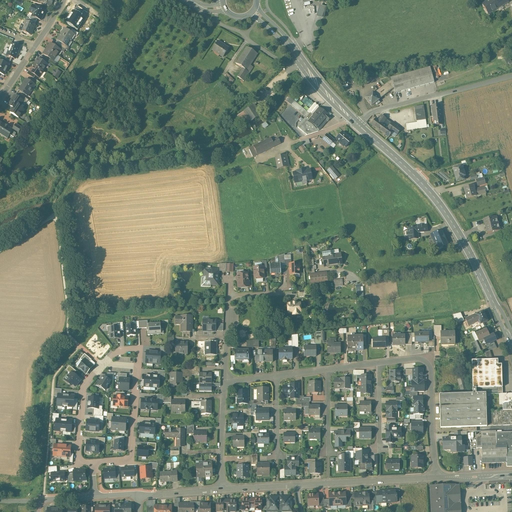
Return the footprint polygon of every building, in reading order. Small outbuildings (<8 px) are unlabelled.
[(495,0),(488,0),(482,4),(488,14),(500,7),(495,0)] [(45,11),(36,7),(33,6),(30,13),(33,14),(32,16),(32,17),(37,19),(41,20),(45,11)] [(326,8),(320,6),(317,16),(323,18),(326,8)] [(86,14),(78,9),(75,14),(83,19),(86,14)] [(75,13),(69,23),(76,28),(78,24),(79,25),(83,19),(75,14),(75,13)] [(29,23),(26,21),(21,32),(31,36),(35,25),(29,23)] [(70,32),(65,29),(61,35),(70,41),(74,35),(70,32)] [(70,41),(61,35),(57,41),(63,44),(66,47),(66,46),(70,41)] [(217,42),(212,51),(223,58),(228,49),(217,42)] [(20,47),(11,44),(7,56),(12,58),(15,59),(20,47)] [(57,48),(50,44),(47,49),(57,56),(61,51),(61,50),(57,48)] [(247,48),(236,65),(243,69),(247,71),(250,66),(258,54),(247,48)] [(57,56),(47,49),(43,54),(50,59),(53,61),(54,61),(57,56)] [(48,61),(41,56),(39,59),(47,65),(49,62),(48,61)] [(39,59),(38,59),(34,65),(34,66),(43,72),(43,71),(47,65),(39,59)] [(9,65),(0,60),(0,73),(0,74),(4,76),(7,69),(8,65),(9,65)] [(227,64),(222,61),(219,67),(223,70),(227,64)] [(43,72),(34,66),(30,72),(36,76),(39,78),(44,72),(43,71),(43,72)] [(430,68),(391,78),(392,81),(394,89),(395,93),(434,83),(430,68)] [(247,71),(243,69),(238,78),(244,82),(250,73),(247,71)] [(34,79),(33,79),(31,83),(35,86),(37,88),(40,83),(34,79)] [(31,83),(26,80),(19,91),(28,96),(35,86),(31,83)] [(390,81),(374,94),(379,100),(394,89),(392,81),(390,81)] [(86,89),(75,82),(73,84),(84,92),(86,89)] [(373,92),(365,98),(371,106),(375,103),(379,101),(379,100),(374,94),(373,92)] [(28,100),(21,95),(19,99),(23,102),(26,104),(28,100)] [(19,99),(15,96),(9,105),(13,108),(17,111),(20,107),(23,102),(19,99)] [(309,114),(290,98),(286,102),(306,118),(309,114)] [(253,106),(244,112),(250,121),(251,122),(260,116),(253,106)] [(424,106),(415,107),(417,121),(426,120),(424,106)] [(440,106),(432,107),(433,117),(433,118),(436,117),(441,117),(440,106)] [(17,111),(13,108),(10,113),(18,118),(24,110),(20,107),(17,111)] [(319,108),(313,116),(310,113),(306,118),(318,132),(327,122),(331,118),(329,116),(326,114),(327,112),(326,111),(324,112),(319,108)] [(244,112),(237,116),(243,124),(247,121),(247,122),(250,121),(244,112)] [(386,119),(381,116),(378,121),(376,119),(371,125),(388,138),(393,132),(397,135),(401,130),(392,123),(391,123),(386,119)] [(433,117),(430,118),(431,127),(438,126),(437,120),(436,120),(436,117),(433,118),(433,117)] [(306,118),(297,127),(307,136),(318,132),(306,118)] [(417,123),(406,125),(407,131),(427,128),(426,120),(417,121),(417,123)] [(0,135),(4,138),(5,136),(8,138),(11,134),(15,137),(17,133),(13,130),(9,128),(6,126),(0,122),(0,135)] [(22,128),(16,125),(13,130),(17,133),(18,134),(22,128)] [(351,141),(342,133),(336,140),(340,144),(339,145),(343,147),(343,146),(345,148),(347,149),(350,146),(348,145),(351,141)] [(334,141),(327,135),(323,140),(330,146),(334,141)] [(270,139),(254,147),(257,155),(274,147),(270,139)] [(287,156),(275,158),(278,170),(289,168),(287,156)] [(460,165),(456,166),(456,168),(453,169),(457,182),(464,180),(463,177),(465,177),(462,166),(460,167),(460,165)] [(297,173),(293,173),(295,183),(303,182),(303,185),(306,184),(306,181),(312,180),(310,170),(306,171),(306,170),(297,172),(297,173)] [(472,186),(463,188),(466,199),(475,197),(473,190),(472,186)] [(484,187),(473,190),(475,197),(486,194),(484,187)] [(496,217),(484,220),(488,235),(500,232),(496,217)] [(417,239),(417,233),(424,232),(427,232),(426,225),(416,226),(416,227),(407,228),(408,239),(417,239)] [(442,230),(431,234),(435,242),(436,242),(439,248),(443,247),(444,249),(448,247),(447,244),(448,244),(442,230)] [(340,253),(333,254),(335,265),(342,264),(340,253)] [(333,254),(322,256),(324,267),(335,265),(333,254)] [(279,264),(270,264),(270,275),(271,275),(271,274),(280,273),(280,274),(281,274),(280,264),(280,263),(279,264)] [(291,264),(289,264),(290,268),(290,275),(295,275),(295,274),(300,274),(299,268),(300,267),(300,266),(299,265),(299,264),(291,264)] [(262,267),(254,268),(254,279),(264,278),(264,269),(264,267),(262,267)] [(217,269),(206,268),(205,269),(204,277),(202,277),(201,286),(211,287),(211,284),(218,285),(218,270),(217,269)] [(326,272),(314,273),(315,279),(315,283),(327,282),(326,272)] [(243,273),(242,274),(238,275),(238,277),(237,277),(237,281),(239,281),(239,287),(249,286),(248,274),(246,274),(245,273),(244,273),(243,273)] [(300,303),(287,304),(288,312),(292,312),(293,315),(296,315),(297,314),(301,314),(301,313),(300,303)] [(483,311),(475,315),(476,315),(479,322),(482,329),(486,327),(485,326),(486,326),(484,323),(488,321),(483,311)] [(456,314),(452,315),(455,325),(464,321),(461,313),(456,314)] [(467,319),(465,320),(468,327),(479,322),(476,315),(467,319)] [(191,316),(180,316),(175,316),(175,325),(181,325),(181,332),(183,332),(190,332),(192,332),(192,323),(190,323),(190,319),(191,319),(191,316)] [(215,320),(202,320),(202,332),(215,332),(215,320)] [(147,324),(148,328),(148,335),(152,335),(152,334),(161,333),(160,323),(147,324)] [(126,326),(127,334),(130,334),(130,336),(136,336),(135,328),(135,325),(133,325),(129,325),(129,326),(126,326)] [(117,327),(109,328),(110,339),(120,338),(119,332),(119,327),(117,327)] [(486,330),(475,335),(478,341),(483,339),(489,336),(486,330)] [(454,345),(454,332),(441,333),(441,339),(441,345),(454,345)] [(429,333),(415,333),(415,342),(428,342),(429,342),(429,340),(429,333)] [(489,336),(483,339),(486,345),(494,342),(496,341),(493,334),(489,336)] [(405,336),(397,336),(397,337),(393,337),(393,336),(392,336),(392,345),(405,345),(405,344),(405,337),(405,336)] [(356,337),(347,337),(347,341),(347,342),(347,345),(347,346),(348,350),(351,350),(352,351),(356,351),(356,338),(356,337)] [(382,339),(372,339),(372,348),(385,348),(385,339),(382,339)] [(494,342),(486,345),(489,351),(490,351),(496,349),(494,342)] [(181,343),(175,343),(175,345),(175,354),(180,354),(183,354),(187,354),(187,343),(184,343),(181,343)] [(215,343),(206,343),(206,355),(215,355),(215,343)] [(340,354),(340,344),(334,344),(328,344),(328,348),(327,348),(327,349),(329,349),(329,353),(336,353),(336,354),(340,354)] [(316,356),(315,347),(304,347),(304,351),(302,351),(302,353),(304,353),(304,355),(311,355),(311,357),(316,356)] [(292,349),(279,349),(279,360),(292,359),(292,349)] [(248,351),(234,351),(234,361),(248,361),(248,351)] [(264,351),(256,351),(256,362),(264,362),(264,351)] [(272,351),(264,351),(264,362),(272,362),(272,351)] [(490,351),(489,351),(485,353),(487,360),(493,360),(490,351)] [(80,359),(83,362),(85,360),(89,363),(91,360),(85,354),(80,359)] [(83,362),(78,367),(86,374),(93,366),(89,363),(85,360),(83,362)] [(511,393),(498,394),(498,388),(502,388),(502,369),(498,369),(498,360),(493,360),(487,360),(472,361),(473,392),(447,393),(447,396),(440,396),(441,417),(440,417),(440,423),(441,423),(441,428),(511,425),(511,393)] [(66,370),(70,374),(71,373),(74,375),(76,372),(69,366),(66,370)] [(418,369),(418,370),(413,370),(413,369),(413,370),(413,376),(413,381),(423,381),(422,369),(418,369)] [(400,371),(390,371),(390,382),(399,382),(399,377),(400,377),(400,371)] [(71,373),(70,374),(68,377),(67,376),(64,380),(71,386),(72,384),(75,387),(81,380),(74,375),(71,373)] [(212,374),(199,373),(199,384),(204,384),(204,383),(212,383),(212,374)] [(181,374),(170,374),(170,387),(181,387),(181,378),(181,374)] [(371,375),(361,375),(361,387),(371,387),(371,375)] [(99,380),(96,385),(101,388),(105,391),(110,383),(110,380),(110,376),(106,376),(105,377),(103,376),(100,381),(99,380)] [(158,376),(152,376),(151,388),(159,388),(160,379),(160,376),(158,376)] [(350,378),(340,378),(340,379),(334,379),(334,388),(340,389),(350,389),(350,378)] [(126,379),(119,379),(119,381),(118,390),(128,390),(129,379),(126,379)] [(319,382),(309,382),(309,393),(319,393),(319,382)] [(212,383),(204,383),(204,384),(199,384),(199,392),(212,392),(212,383)] [(299,384),(291,384),(291,386),(283,386),(283,394),(291,394),(291,398),(296,398),(299,398),(299,397),(299,384)] [(371,387),(361,387),(360,387),(360,398),(364,398),(370,398),(370,394),(371,394),(371,387)] [(269,388),(257,388),(257,401),(261,401),(264,401),(264,402),(269,402),(269,388)] [(248,392),(237,392),(238,404),(248,404),(247,397),(247,392),(248,392)] [(415,392),(410,392),(410,396),(413,396),(413,406),(423,405),(423,397),(417,397),(417,392),(415,392)] [(58,395),(58,397),(57,406),(65,407),(66,395),(61,395),(58,395)] [(74,396),(66,395),(65,407),(73,407),(74,396)] [(115,396),(114,396),(113,406),(117,406),(117,407),(122,407),(127,407),(128,397),(124,397),(115,396)] [(99,398),(89,397),(88,408),(94,409),(98,409),(98,406),(99,398)] [(150,400),(142,399),(141,409),(149,410),(150,400)] [(158,400),(150,400),(149,410),(157,410),(158,400)] [(185,401),(171,401),(171,403),(171,412),(185,412),(185,401)] [(211,401),(201,401),(201,402),(201,408),(201,413),(206,413),(206,414),(211,414),(211,401)] [(364,401),(360,401),(359,402),(360,411),(371,411),(371,401),(364,401)] [(397,402),(386,402),(386,412),(397,412),(397,402)] [(313,406),(313,405),(309,405),(309,407),(306,407),(306,408),(305,408),(305,415),(309,415),(309,414),(319,414),(319,419),(320,419),(320,406),(313,406)] [(344,406),(335,406),(335,417),(348,417),(347,407),(347,405),(344,405),(344,406)] [(423,405),(413,406),(413,415),(415,415),(422,415),(423,415),(423,411),(424,411),(424,409),(423,409),(423,405)] [(102,410),(102,407),(98,406),(98,409),(94,409),(93,416),(94,416),(102,416),(103,410),(102,410)] [(269,410),(256,410),(256,420),(269,420),(269,410)] [(296,410),(284,410),(284,421),(296,420),(296,410)] [(243,416),(243,415),(232,415),(233,425),(244,425),(243,416)] [(113,418),(112,418),(112,420),(111,430),(125,431),(126,419),(113,418)] [(63,432),(64,420),(59,420),(56,420),(56,422),(55,431),(63,432)] [(72,421),(64,420),(63,432),(71,432),(72,424),(72,421)] [(94,421),(87,420),(86,431),(90,431),(95,432),(95,431),(99,432),(99,423),(100,421),(94,421)] [(147,435),(148,424),(140,423),(139,434),(147,435)] [(423,423),(411,423),(411,433),(423,433),(423,423)] [(155,424),(148,424),(147,435),(155,435),(156,428),(156,424),(155,424)] [(398,428),(386,428),(386,437),(390,437),(390,438),(394,438),(398,438),(398,428)] [(371,429),(359,429),(359,438),(371,438),(371,429)] [(184,430),(177,430),(177,431),(166,431),(166,438),(178,438),(178,447),(184,447),(184,430)] [(320,430),(310,430),(310,439),(320,438),(320,430)] [(206,432),(198,432),(198,431),(194,431),(194,442),(199,442),(206,442),(206,432)] [(343,431),(335,431),(335,442),(340,442),(340,441),(346,441),(346,432),(346,431),(343,431)] [(295,433),(284,433),(284,443),(295,443),(295,433)] [(511,433),(496,434),(496,438),(507,438),(507,452),(511,452),(511,433)] [(269,435),(257,435),(258,444),(269,444),(269,435)] [(243,437),(233,437),(233,447),(244,447),(244,439),(244,437),(243,437)] [(455,439),(443,439),(443,450),(451,450),(451,453),(461,453),(461,452),(464,452),(464,446),(461,446),(461,438),(455,439)] [(496,438),(482,438),(476,439),(476,449),(482,449),(482,453),(482,459),(482,464),(506,463),(507,463),(507,452),(507,438),(496,438)] [(96,442),(87,441),(86,451),(93,452),(93,453),(99,453),(99,444),(99,442),(96,442)] [(114,441),(114,451),(123,451),(124,442),(114,441)] [(63,444),(54,443),(53,456),(61,456),(63,444)] [(71,445),(63,444),(61,456),(69,457),(71,445)] [(142,447),(138,446),(137,456),(148,457),(148,450),(149,447),(147,447),(145,447),(142,447)] [(356,461),(359,460),(367,460),(367,452),(356,453),(356,461)] [(423,457),(411,457),(412,468),(423,468),(423,457)] [(471,458),(464,458),(464,466),(472,466),(471,458)] [(292,459),(288,459),(288,466),(296,466),(296,467),(298,467),(298,459),(292,459)] [(345,459),(338,459),(338,472),(349,472),(349,459),(345,459)] [(367,460),(359,460),(360,470),(371,469),(371,460),(367,460)] [(399,461),(386,461),(386,470),(394,470),(394,468),(399,468),(399,461)] [(209,463),(203,463),(203,464),(203,477),(213,477),(212,463),(209,463)] [(269,463),(257,463),(257,475),(269,475),(269,463)] [(316,463),(310,464),(310,470),(310,474),(320,474),(320,463),(316,463)] [(248,466),(237,466),(238,478),(248,478),(248,466)] [(288,466),(284,467),(284,472),(284,476),(285,476),(296,476),(296,467),(296,466),(288,466)] [(149,468),(140,468),(141,479),(152,478),(152,470),(152,467),(149,468)] [(134,468),(122,468),(122,477),(134,477),(134,471),(134,468)] [(115,469),(104,470),(105,479),(113,479),(115,479),(115,472),(115,469)] [(85,471),(73,472),(73,474),(74,481),(85,480),(85,471)] [(56,473),(51,473),(51,482),(65,481),(65,472),(56,473)] [(168,473),(160,474),(160,481),(161,483),(166,482),(172,482),(171,477),(171,473),(168,473)] [(455,488),(438,489),(438,486),(437,486),(431,487),(431,486),(430,486),(430,487),(431,493),(430,493),(430,494),(431,494),(431,500),(431,506),(431,507),(431,511),(460,511),(460,509),(460,505),(460,496),(460,495),(459,493),(455,493),(455,488)] [(395,491),(390,491),(390,490),(386,491),(387,503),(397,502),(396,500),(396,495),(395,495),(395,491)] [(382,491),(377,492),(377,496),(376,496),(377,501),(377,504),(387,503),(386,491),(382,491)] [(313,493),(312,495),(308,495),(308,506),(318,505),(319,505),(318,498),(318,494),(314,495),(313,493)] [(337,493),(329,494),(329,500),(330,506),(338,505),(337,493)] [(345,493),(337,493),(338,505),(345,505),(346,505),(345,499),(345,493)] [(275,499),(268,499),(268,511),(273,511),(273,509),(280,509),(280,497),(275,497),(275,499)] [(292,499),(284,499),(284,497),(280,497),(280,509),(287,509),(287,511),(292,511),(292,499)]
